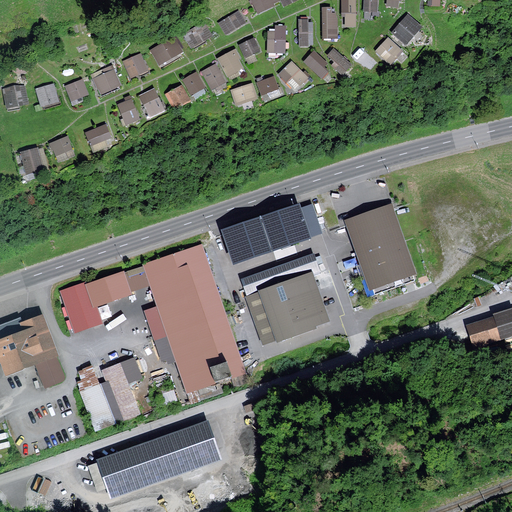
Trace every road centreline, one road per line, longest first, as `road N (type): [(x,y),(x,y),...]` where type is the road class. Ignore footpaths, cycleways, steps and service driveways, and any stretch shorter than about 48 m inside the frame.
road 1 (residential): [(0,480),(511,299)]
road 2 (primary): [(511,126),(315,180),(37,274)]
